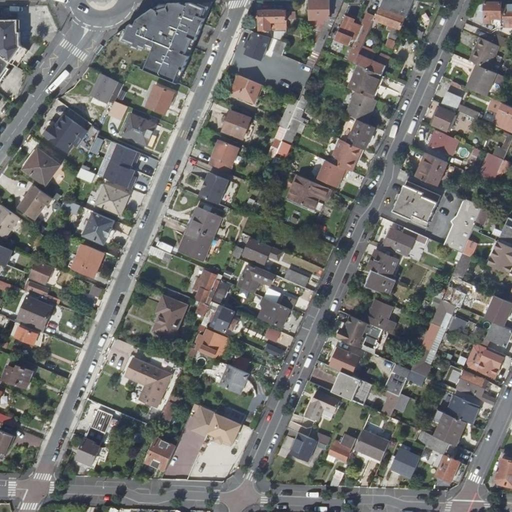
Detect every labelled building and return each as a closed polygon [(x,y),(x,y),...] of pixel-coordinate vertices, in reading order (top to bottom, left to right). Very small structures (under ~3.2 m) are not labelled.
[(337,19),(346,0),(339,0),(312,0),(312,5),(304,5),(304,15),(312,15),(312,19),(331,19),(337,19)] [(389,30),(394,32),(387,46),(393,49),(414,0),(383,0),(377,15),(375,19),(391,25),(389,30)] [(494,0),(487,0),(487,17),(502,17),(501,0),(494,0)] [(146,14),(114,36),(134,44),(132,47),(141,51),(142,47),(148,50),(149,46),(155,49),(154,52),(146,71),(176,83),(182,70),(184,71),(194,48),(191,47),(194,39),(197,40),(213,2),(160,3),(146,14)] [(375,19),(377,15),(369,12),(363,25),(354,22),(355,19),(348,16),(338,38),(350,44),(353,38),(357,40),(353,51),(349,59),(356,62),(360,53),(363,46),(375,19)] [(272,33),(272,29),(272,25),(274,25),(274,29),(281,29),(281,25),(288,25),(287,13),(261,14),(261,33),(272,33)] [(20,20),(0,19),(0,53),(13,62),(24,46),(23,46),(23,33),(20,32),(20,20)] [(313,52),(321,56),(334,27),(329,25),(324,28),(313,52)] [(509,47),(511,40),(511,39),(497,33),(493,41),(509,47)] [(255,36),(248,55),(263,61),(271,42),(255,36)] [(479,64),(490,68),(500,45),(480,36),(476,45),(475,49),(470,60),(476,62),(479,64)] [(283,56),(288,45),(279,41),(274,53),(283,56)] [(24,46),(13,62),(19,66),(30,51),(24,46)] [(383,74),(389,58),(380,54),(377,62),(373,60),(376,52),(363,46),(360,53),(356,62),(359,64),(370,68),(379,73),(383,74)] [(0,53),(0,81),(13,62),(0,53)] [(479,64),(476,62),(466,85),(469,87),(479,64)] [(379,73),(370,68),(359,64),(349,86),(359,90),(371,96),(376,85),(374,84),(379,73)] [(497,72),(490,68),(479,64),(469,87),(487,95),(497,72)] [(307,85),(313,74),(304,70),(299,83),(297,82),(290,97),(294,98),(300,101),(303,93),(307,85)] [(124,86),(106,76),(95,97),(108,105),(111,100),(116,103),(116,102),(118,99),(122,91),(124,86)] [(262,85),(239,76),(232,95),(254,104),(262,85)] [(157,85),(148,107),(166,115),(175,93),(157,85)] [(307,85),(303,93),(310,96),(312,92),(307,85)] [(349,113),(359,118),(368,122),(378,99),(371,96),(359,90),(349,113)] [(442,103),(450,106),(457,109),(463,96),(448,90),(442,103)] [(122,91),(118,99),(123,101),(127,93),(122,91)] [(300,101),(292,116),(299,119),(304,121),(305,117),(301,115),(310,96),(303,93),(300,101)] [(292,116),(300,101),(294,98),(285,120),(279,117),(276,125),(287,130),(288,127),(292,116)] [(116,102),(116,103),(110,115),(123,121),(129,107),(116,102)] [(450,106),(442,103),(433,123),(448,129),(457,109),(450,106)] [(511,130),(511,114),(500,110),(494,123),(511,130)] [(233,111),(225,132),(246,139),(253,119),(233,111)] [(149,131),(152,124),(132,115),(124,135),(148,145),(153,132),(149,131)] [(52,126),(45,134),(68,152),(85,129),(67,116),(57,130),(52,126)] [(292,116),(288,127),(294,130),(299,119),(292,116)] [(368,122),(359,118),(349,141),(362,147),(367,149),(377,126),(368,122)] [(287,130),(283,139),(288,141),(294,130),(288,127),(287,130)] [(452,137),(438,131),(432,145),(446,150),(452,137)] [(239,144),(223,137),(211,167),(230,175),(241,150),(238,148),(239,144)] [(362,147),(349,141),(341,138),(332,161),(352,170),(362,147)] [(120,144),(113,161),(132,169),(134,164),(136,160),(139,161),(142,154),(139,152),(120,144)] [(273,148),(269,157),(276,159),(280,150),(273,148)] [(38,149),(23,169),(45,185),(60,165),(38,149)] [(417,176),(436,184),(446,161),(428,152),(417,176)] [(480,176),(494,182),(504,159),(490,153),(480,176)] [(276,159),(269,157),(265,166),(271,169),(276,159)] [(87,159),(82,169),(90,172),(94,163),(87,159)] [(113,161),(106,178),(132,190),(136,182),(133,180),(134,176),(137,171),(132,169),(113,161)] [(82,169),(79,176),(93,182),(97,175),(90,172),(82,169)] [(454,169),(446,187),(453,191),(461,172),(454,169)] [(331,188),(299,173),(288,196),(312,207),(318,196),(326,200),(331,188)] [(211,174),(201,197),(220,206),(230,182),(211,174)] [(106,184),(98,206),(122,216),(131,194),(106,184)] [(416,215),(432,222),(440,203),(424,196),(426,193),(407,184),(395,209),(415,219),(416,215)] [(26,203),(21,209),(36,220),(44,209),(46,211),(53,201),(36,188),(28,200),(27,198),(24,202),(26,203)] [(463,252),(473,228),(484,205),(465,197),(445,244),(463,252)] [(66,201),(62,208),(79,215),(82,207),(66,201)] [(17,216),(2,205),(0,207),(0,232),(4,235),(17,216)] [(200,208),(191,229),(215,239),(224,219),(200,208)] [(116,221),(87,209),(77,233),(111,246),(117,231),(113,229),(116,221)] [(429,227),(432,222),(416,215),(415,219),(414,220),(429,227)] [(253,235),(263,240),(271,220),(262,216),(253,235)] [(511,217),(500,240),(511,245),(511,217)] [(430,238),(406,227),(404,231),(394,227),(386,245),(408,255),(415,239),(427,244),(430,238)] [(215,239),(191,229),(181,252),(205,262),(215,239)] [(281,251),(250,237),(243,253),(263,262),(266,255),(277,260),(281,251)] [(490,264),(508,272),(511,263),(511,245),(500,240),(490,264)] [(10,249),(0,244),(0,258),(5,260),(10,249)] [(106,253),(83,244),(73,268),(96,278),(106,253)] [(237,245),(232,254),(239,257),(243,248),(237,245)] [(174,256),(153,247),(150,254),(171,263),(174,256)] [(372,267),(392,276),(400,259),(378,249),(369,266),(372,267)] [(34,265),(36,260),(18,252),(16,258),(34,265)] [(54,267),(44,263),(42,268),(39,267),(40,265),(37,263),(31,277),(47,283),(54,267)] [(276,273),(257,265),(256,267),(248,263),(244,273),(241,280),(240,283),(255,290),(260,279),(271,284),(276,273)] [(208,270),(198,266),(195,271),(205,275),(208,270)] [(397,278),(392,276),(372,267),(364,283),(391,294),(397,278)] [(293,281),(305,286),(308,281),(309,277),(297,272),(293,281)] [(211,307),(224,277),(220,275),(219,277),(212,274),(208,283),(200,280),(195,290),(201,293),(197,301),(203,303),(211,307)] [(461,290),(464,282),(455,278),(453,283),(451,282),(444,299),(452,302),(458,289),(461,290)] [(13,286),(0,280),(0,287),(10,292),(13,286)] [(315,290),(317,285),(308,281),(305,286),(315,290)] [(28,292),(30,293),(39,297),(43,288),(31,283),(28,292)] [(219,298),(227,302),(232,291),(224,287),(219,298)] [(28,297),(39,301),(41,298),(39,297),(30,293),(28,297)] [(281,303),(291,307),(293,308),(297,298),(286,293),(281,303)] [(495,321),(504,325),(511,307),(511,300),(496,294),(486,317),(495,321)] [(282,324),(291,307),(281,303),(277,301),(265,296),(262,301),(264,306),(260,315),(282,324)] [(28,297),(18,323),(29,327),(34,314),(36,315),(37,312),(35,311),(39,301),(28,297)] [(161,321),(156,332),(174,340),(188,306),(165,297),(156,319),(161,321)] [(367,320),(391,331),(396,321),(389,318),(394,307),(377,299),(367,320)] [(74,311),(49,301),(39,326),(63,336),(74,311)] [(206,318),(211,307),(203,303),(198,314),(206,318)] [(239,311),(229,307),(223,320),(226,321),(223,328),(230,332),(239,311)] [(341,337),(363,347),(365,343),(382,350),(391,331),(367,320),(353,314),(346,328),(345,327),(341,337)] [(464,333),(468,320),(454,316),(449,328),(464,333)] [(442,325),(432,321),(425,337),(431,339),(434,331),(439,333),(442,325)] [(511,328),(504,325),(495,321),(488,336),(508,345),(511,335),(511,328)] [(16,325),(11,336),(38,347),(43,337),(20,328),(20,327),(16,325)] [(266,337),(277,341),(282,331),(271,326),(266,337)] [(201,350),(214,355),(222,336),(209,329),(208,331),(206,330),(204,335),(200,333),(197,340),(203,343),(201,350)] [(174,340),(156,332),(154,336),(173,344),(174,340)] [(474,339),(488,346),(491,339),(476,333),(474,339)] [(430,348),(422,345),(411,369),(426,375),(431,364),(424,361),(430,348)] [(331,364),(343,370),(352,373),(360,355),(339,346),(331,364)] [(495,349),(488,346),(479,367),(496,375),(504,355),(494,351),(495,349)] [(234,365),(246,370),(251,359),(239,354),(234,365)] [(139,399),(150,404),(164,372),(133,358),(126,375),(145,385),(139,399)] [(234,365),(229,362),(220,383),(241,393),(250,372),(246,370),(234,365)] [(400,395),(401,392),(407,378),(411,369),(396,362),(385,388),(400,395)] [(9,365),(4,378),(28,388),(35,372),(18,365),(17,368),(9,365)] [(426,375),(411,369),(407,378),(423,384),(426,375)] [(334,390),(350,397),(364,403),(373,383),(352,373),(343,370),(334,390)] [(164,372),(150,404),(159,407),(173,376),(164,372)] [(488,382),(464,372),(456,388),(468,393),(469,391),(475,394),(474,396),(494,405),(496,398),(483,392),(488,382)] [(67,387),(69,380),(56,374),(53,381),(67,387)] [(319,389),(308,413),(319,418),(326,405),(337,409),(341,399),(319,389)] [(0,421),(15,428),(18,422),(0,414),(0,402),(3,394),(0,392),(0,421)] [(400,395),(395,405),(403,408),(409,395),(401,392),(400,395)] [(447,412),(450,413),(466,420),(472,423),(480,404),(454,393),(447,412)] [(222,414),(242,423),(245,415),(225,406),(222,414)] [(100,409),(87,439),(95,442),(94,444),(101,447),(115,416),(100,409)] [(439,436),(450,440),(456,443),(466,420),(450,413),(439,436)] [(217,451),(226,430),(214,425),(206,445),(217,451)] [(383,458),(391,441),(364,429),(357,446),(383,458)] [(226,430),(217,451),(226,455),(227,455),(236,434),(226,430)] [(318,438),(300,430),(291,451),(309,458),(318,438)] [(427,444),(429,441),(432,433),(425,430),(419,441),(427,444)] [(0,456),(4,459),(10,445),(13,447),(17,437),(2,431),(0,436),(0,456)] [(439,436),(432,433),(429,441),(446,449),(450,440),(439,436)] [(166,469),(176,445),(159,438),(149,461),(166,469)] [(95,442),(87,439),(79,459),(94,465),(101,447),(94,444),(95,442)] [(353,447),(336,439),(330,452),(347,460),(353,447)] [(456,443),(450,440),(446,449),(445,451),(448,453),(455,456),(460,445),(456,443)] [(414,475),(422,455),(401,446),(392,466),(414,475)] [(224,460),(226,455),(217,451),(215,456),(216,459),(221,461),(224,460)] [(460,482),(468,462),(455,456),(448,453),(439,473),(460,482)] [(495,477),(498,482),(511,484),(511,459),(501,457),(495,477)] [(330,484),(338,484),(341,475),(335,472),(330,484)]
